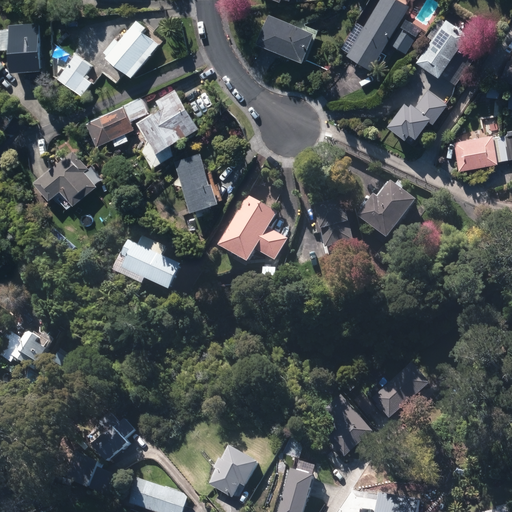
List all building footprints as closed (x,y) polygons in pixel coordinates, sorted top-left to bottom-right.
[(347,58),(371,73),(409,10),(393,0),(381,0),(364,30),(357,25),(342,50),(349,55),(347,58)] [(257,47),(302,66),(315,37),(270,18),(257,47)] [(442,77),(456,87),(475,61),(464,53),(473,40),(447,22),(444,25),(443,25),(417,61),(419,63),(417,66),(439,81),(442,77)] [(108,61),(132,80),(159,47),(143,34),(146,30),(138,23),(121,45),(116,41),(104,55),(109,59),(108,61)] [(11,52),(11,75),(42,74),(40,25),(9,26),(9,33),(0,33),(0,50),(0,53),(11,52)] [(406,56),(417,38),(403,30),(401,29),(390,46),(393,47),(406,56)] [(511,53),(503,80),(511,83),(511,53)] [(59,82),(83,99),(93,85),(84,79),(92,68),(76,57),(59,82)] [(499,89),(487,88),(486,98),(498,99),(499,89)] [(409,139),(416,144),(430,125),(434,127),(449,106),(428,91),(414,111),(406,105),(388,131),(406,143),(409,139)] [(143,155),(152,171),(175,157),(170,149),(199,132),(176,93),(158,104),(164,113),(140,127),(149,142),(143,155)] [(0,132),(4,134),(15,116),(0,107),(0,132)] [(87,127),(97,150),(135,133),(124,110),(87,127)] [(509,163),(504,138),(493,140),(493,139),(454,146),(460,175),(473,173),(473,172),(497,167),(497,165),(509,163)] [(62,194),(75,209),(97,189),(85,175),(89,171),(74,154),(54,171),(53,169),(37,183),(38,184),(35,187),(51,204),(62,194)] [(197,215),(198,219),(211,216),(208,207),(217,205),(212,188),(210,188),(201,157),(176,164),(181,182),(181,181),(178,181),(176,183),(176,186),(178,188),(181,188),(183,186),(192,216),(197,215)] [(396,188),(402,192),(406,187),(400,182),(396,188)] [(357,222),(388,244),(416,206),(386,184),(357,222)] [(218,250),(248,268),(257,254),(275,265),(289,242),(269,231),(277,216),(248,199),(218,250)] [(325,252),(326,258),(346,254),(344,248),(353,246),(343,203),(314,210),(320,237),(323,237),(326,252),(325,252)] [(145,284),(170,296),(182,270),(163,260),(167,251),(144,239),(139,249),(130,245),(115,274),(143,288),(145,284)] [(21,361),(34,371),(55,341),(45,334),(41,341),(29,333),(24,341),(12,332),(0,349),(0,355),(12,364),(14,361),(19,364),(21,361)] [(73,357),(62,350),(53,363),(64,370),(73,357)] [(352,420),(369,441),(406,411),(388,390),(352,420)] [(93,447),(107,463),(127,445),(123,440),(133,431),(125,421),(119,426),(110,416),(99,426),(107,435),(93,447)] [(210,485),(233,499),(241,485),(245,487),(258,464),(231,448),(223,462),(221,461),(216,470),(218,471),(210,485)] [(98,464),(77,456),(67,480),(89,489),(89,488),(108,496),(116,476),(97,468),(98,464)] [(278,511),(303,511),(313,477),(291,470),(278,511)] [(184,511),(190,497),(138,480),(130,505),(152,511),(184,511)]
